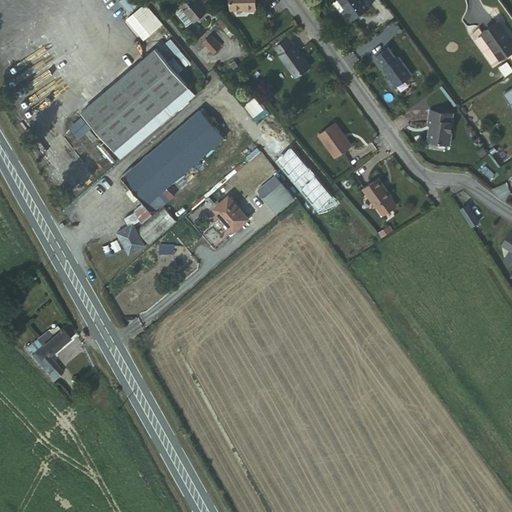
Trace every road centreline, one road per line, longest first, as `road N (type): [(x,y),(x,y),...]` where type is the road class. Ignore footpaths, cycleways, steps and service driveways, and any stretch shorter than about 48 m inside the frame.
road 1 (secondary): [(0,149),(203,511)]
road 2 (residential): [(291,0),(408,168),(456,177),(511,213)]
